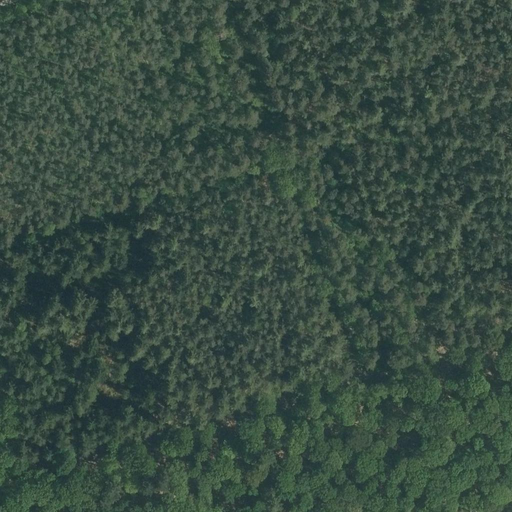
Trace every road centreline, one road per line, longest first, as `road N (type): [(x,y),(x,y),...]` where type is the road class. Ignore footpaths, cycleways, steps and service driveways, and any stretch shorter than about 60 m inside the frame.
road 1 (track): [(363,376),(20,474)]
road 2 (track): [(511,333),(363,376)]
